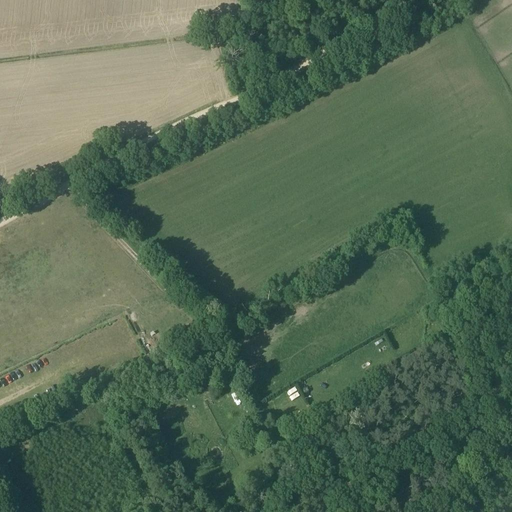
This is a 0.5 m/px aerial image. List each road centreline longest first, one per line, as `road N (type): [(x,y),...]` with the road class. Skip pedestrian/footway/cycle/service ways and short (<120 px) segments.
road 1 (track): [(511,278),(438,297),(388,240),(246,327),(220,329),(60,184)]
road 2 (track): [(60,184),(363,26)]
